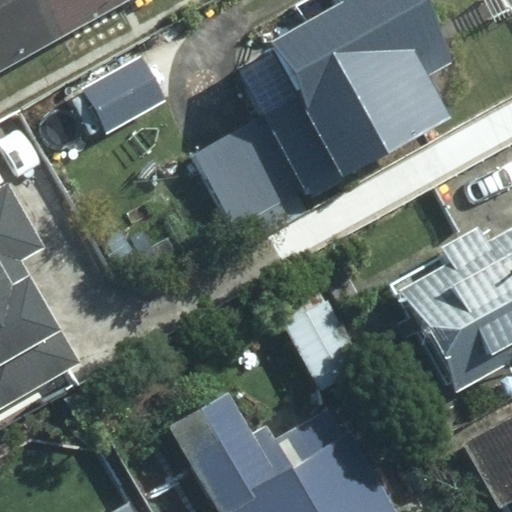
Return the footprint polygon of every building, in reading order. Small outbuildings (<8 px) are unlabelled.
[(0,0),(0,70),(56,40),(34,0),(0,0)] [(34,0),(56,40),(128,0),(34,0)] [(431,64),(396,0),(311,0),(215,52),(250,116),(175,157),(221,241),(428,129),(401,80),(431,64)] [(0,414),(76,374),(17,268),(38,256),(3,193),(0,195),(0,414)] [(437,262),(387,289),(451,404),(508,373),(503,364),(511,359),(511,236),(483,253),(474,236),(435,258),(437,262)] [(324,307),(278,329),(318,399),(362,373),(324,307)] [(384,511),(344,441),(339,447),(323,418),(271,448),(262,432),(247,441),(223,402),(163,437),(205,511),(384,511)] [(511,420),(456,451),(490,511),(510,511),(511,511),(511,420)]
